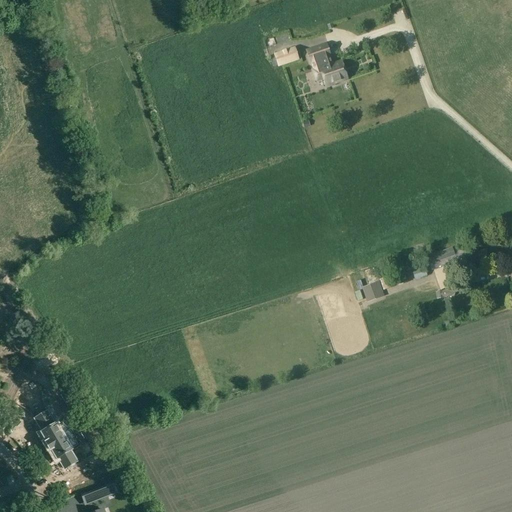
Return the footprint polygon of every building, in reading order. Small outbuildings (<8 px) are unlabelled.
[(326,45),(306,52),(310,63),(311,63),(314,69),(314,71),(313,72),(316,81),(323,79),(326,87),(347,80),(341,62),(331,65),(329,57),(330,56),(326,45)] [(280,67),(280,68),(285,67),(301,61),(297,50),(296,48),(276,55),(276,56),(280,67)] [(276,56),(271,58),(274,69),(280,67),(276,56)] [(309,119),(302,121),(304,127),(311,125),(309,119)] [(468,253),(464,253),(464,248),(452,248),(452,247),(427,257),(432,271),(457,261),(463,261),(463,263),(468,264),(485,264),(485,255),(485,251),(476,251),(475,250),(468,250),(468,253)] [(403,258),(389,262),(393,274),(394,273),(398,286),(408,283),(404,270),(406,269),(403,258)] [(427,275),(425,267),(418,269),(417,268),(413,270),(413,271),(412,271),(415,280),(427,275)] [(378,275),(384,290),(393,287),(388,272),(378,275)] [(379,283),(363,289),(367,300),(383,294),(379,283)] [(454,297),(453,289),(450,290),(441,291),(442,299),(446,298),(454,297)] [(46,443),(50,450),(51,451),(56,459),(58,459),(64,469),(77,461),(71,451),(72,450),(71,448),(77,445),(72,438),(74,437),(70,429),(68,430),(63,422),(58,426),(57,424),(55,425),(48,412),(35,420),(42,433),(41,434),(46,442),(45,443),(46,443)] [(108,496),(104,486),(90,492),(94,501),(108,496)]
